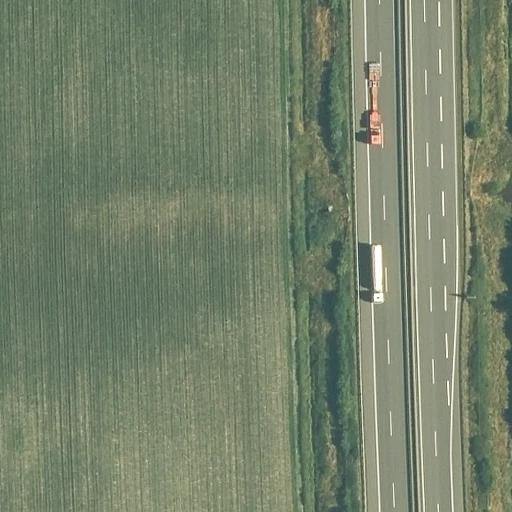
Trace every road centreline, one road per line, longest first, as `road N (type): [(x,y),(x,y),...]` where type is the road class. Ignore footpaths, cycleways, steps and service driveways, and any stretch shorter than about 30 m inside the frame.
road 1 (motorway): [(379,0),(394,511)]
road 2 (motorway): [(436,511),(424,0)]
